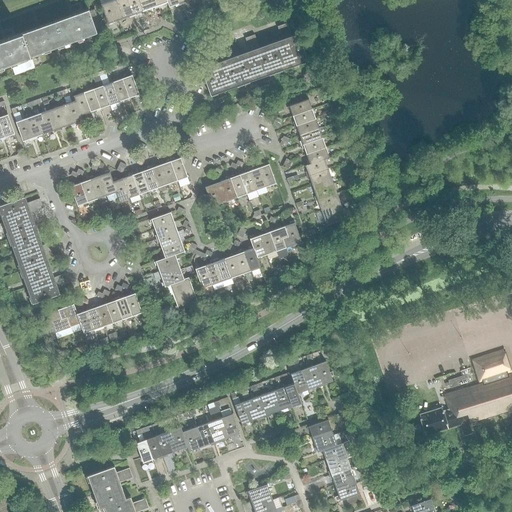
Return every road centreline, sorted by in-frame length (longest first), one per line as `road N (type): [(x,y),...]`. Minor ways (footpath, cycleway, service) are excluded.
road 1 (secondary): [(120,403),(188,377),(426,248),(511,224)]
road 2 (residential): [(175,121),(41,167)]
